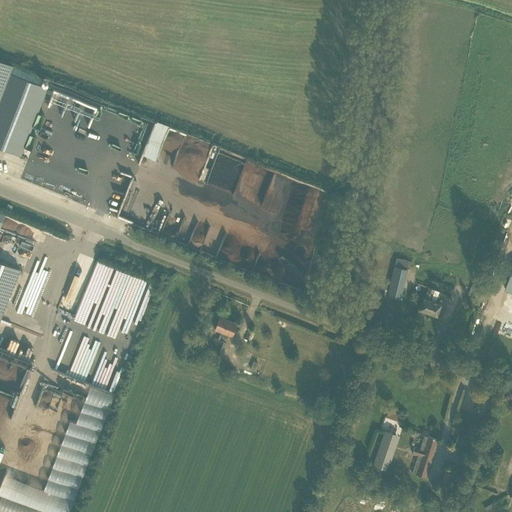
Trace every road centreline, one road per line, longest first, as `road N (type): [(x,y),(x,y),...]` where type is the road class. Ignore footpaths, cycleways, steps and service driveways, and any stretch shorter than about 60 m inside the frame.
road 1 (unclassified): [(511,396),(0,189)]
road 2 (unknown): [(105,168),(99,212),(58,288),(42,360),(17,424),(0,444)]
road 3 (unknown): [(105,168),(136,168),(164,181),(271,254)]
